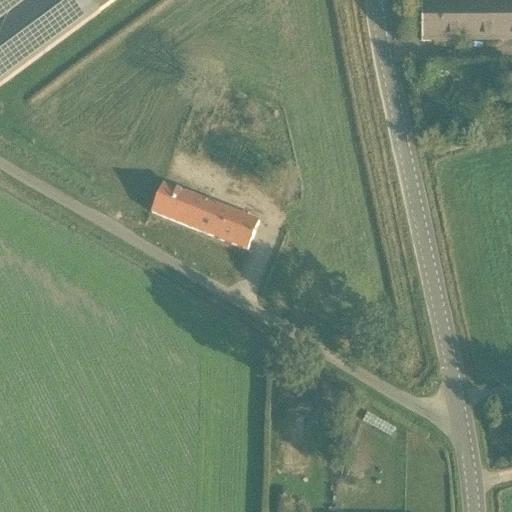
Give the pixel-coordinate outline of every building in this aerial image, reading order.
[(0,0),(0,87),(118,0),(0,0)] [(511,0),(439,0),(440,6),(421,6),(421,43),(511,42),(511,0)] [(207,66),(220,36),(198,26),(184,56),(207,66)] [(121,74),(88,157),(123,171),(156,88),(121,74)] [(147,137),(173,148),(197,95),(172,83),(147,137)] [(187,192),(185,196),(213,212),(208,219),(212,221),(207,228),(204,226),(202,230),(230,246),(232,243),(229,230),(233,224),(271,248),(289,219),(258,200),(282,162),(253,145),(223,193),(197,177),(191,185),(195,188),(190,194),(187,192)]
